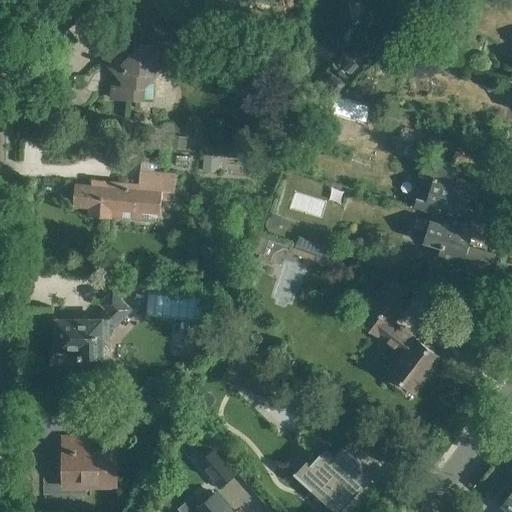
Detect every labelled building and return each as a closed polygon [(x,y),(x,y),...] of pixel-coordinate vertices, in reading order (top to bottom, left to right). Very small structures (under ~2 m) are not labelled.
[(141,100),(155,100),(156,85),(150,80),(164,67),(172,67),(174,26),(136,24),(134,56),(127,56),(128,53),(119,44),(117,44),(101,59),(123,84),(123,86),(110,86),(110,98),(141,100)] [(169,146),(188,149),(189,136),(171,134),(169,146)] [(202,171),(219,172),(220,155),(203,155),(202,171)] [(112,217),(160,221),(162,200),(175,201),(177,174),(154,172),(155,158),(142,157),(139,185),(112,183),(112,188),(76,184),(74,206),(90,207),(89,216),(112,218),(112,217)] [(427,213),(436,215),(465,223),(465,224),(495,233),(495,232),(499,219),(474,211),(481,187),(455,179),(458,170),(424,160),(419,177),(423,178),(414,208),(427,213)] [(465,223),(436,215),(434,223),(429,221),(423,242),(440,248),(437,256),(466,265),(464,271),(487,278),(494,255),(487,252),(489,243),(499,246),(504,234),(495,232),(495,233),(465,224),(465,223)] [(307,250),(329,257),(335,235),(313,228),(310,240),(307,250)] [(397,347),(403,351),(387,371),(393,376),(388,382),(407,396),(411,390),(417,394),(443,359),(413,337),(415,335),(394,320),(415,293),(389,283),(361,319),(397,347)] [(130,309),(112,292),(101,304),(107,310),(102,315),(102,319),(86,319),(86,317),(70,317),(70,320),(57,320),(57,332),(55,332),(55,339),(57,339),(57,350),(79,350),(79,357),(102,357),(102,337),(108,337),(108,326),(115,326),(130,309)] [(263,394),(272,376),(231,358),(223,376),(263,394)] [(329,430),(337,438),(347,427),(339,419),(329,430)] [(61,478),(61,488),(119,488),(119,447),(108,447),(108,448),(90,448),(90,435),(61,435),(61,458),(60,460),(59,462),(58,466),(58,468),(58,472),(59,474),(61,478)] [(326,448),(299,479),(336,511),(343,511),(362,491),(361,490),(374,474),(343,447),(335,456),(326,448)] [(199,462),(222,487),(237,474),(214,448),(199,462)] [(511,490),(502,504),(511,511),(511,490)] [(239,511),(237,511),(232,511),(215,492),(196,509),(198,511),(239,511)]
